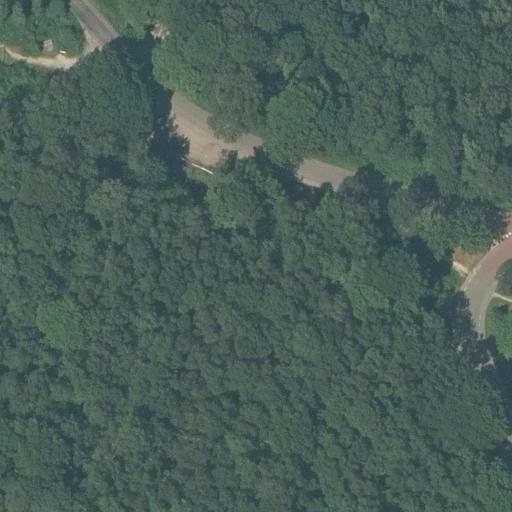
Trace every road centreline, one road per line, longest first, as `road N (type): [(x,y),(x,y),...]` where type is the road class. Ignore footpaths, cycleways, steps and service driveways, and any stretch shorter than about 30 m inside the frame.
road 1 (unclassified): [(511,230),(311,173),(241,144),(151,87),(71,0)]
road 2 (tertiary): [(470,296),(470,345),(511,442)]
road 3 (track): [(263,0),(179,43),(123,57)]
